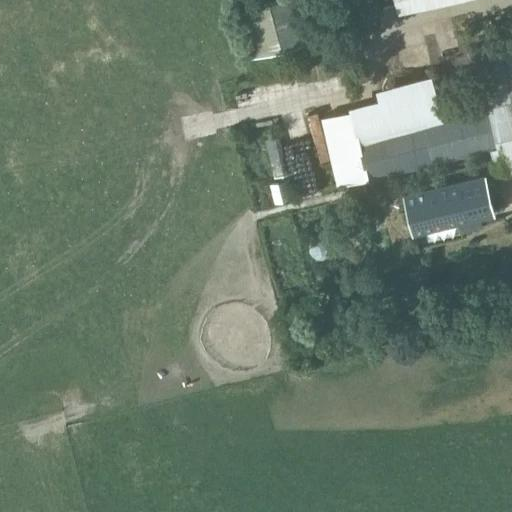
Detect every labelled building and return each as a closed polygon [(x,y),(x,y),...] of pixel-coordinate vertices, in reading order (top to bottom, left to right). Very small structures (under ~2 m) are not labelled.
[(251,59),(316,40),(304,0),(235,0),(234,0),(251,59)] [(392,0),(396,12),(445,0),(392,0)] [(438,34),(444,59),(466,54),(460,29),(438,34)] [(511,38),(475,46),(488,105),(511,98),(511,38)] [(347,107),(320,113),(318,108),(304,111),(318,161),(331,157),(337,180),(367,173),(360,139),(443,118),(431,69),(375,82),(377,91),(346,100),(347,107)] [(511,98),(488,105),(500,149),(491,151),(496,168),(501,163),(503,171),(511,168),(511,98)] [(367,173),(369,181),(491,151),(500,149),(488,107),(443,118),(360,139),(367,173)] [(280,136),(267,139),(272,162),(286,159),(280,136)] [(275,177),(289,174),(286,159),(272,162),(275,177)] [(405,195),(414,232),(494,213),(485,175),(405,195)] [(306,212),(331,206),(324,176),(298,182),(306,212)] [(316,233),(329,237),(333,224),(319,221),(316,233)]
